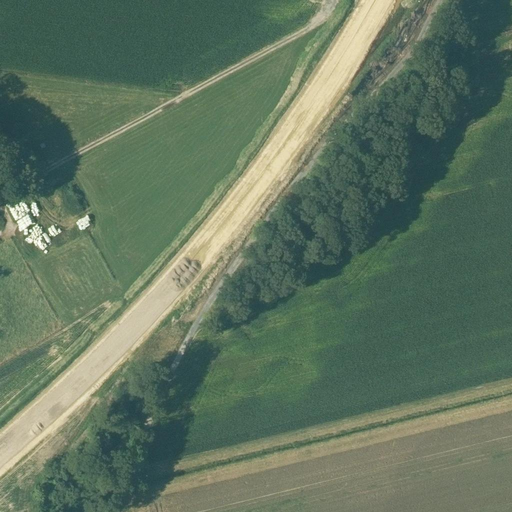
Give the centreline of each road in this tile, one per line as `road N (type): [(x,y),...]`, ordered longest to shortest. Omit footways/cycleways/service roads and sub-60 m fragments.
road 1 (track): [(109,511),(172,367),(228,274),(390,84),(441,0)]
road 2 (tertiary): [(0,460),(88,381),(194,266),(317,106),(381,0)]
